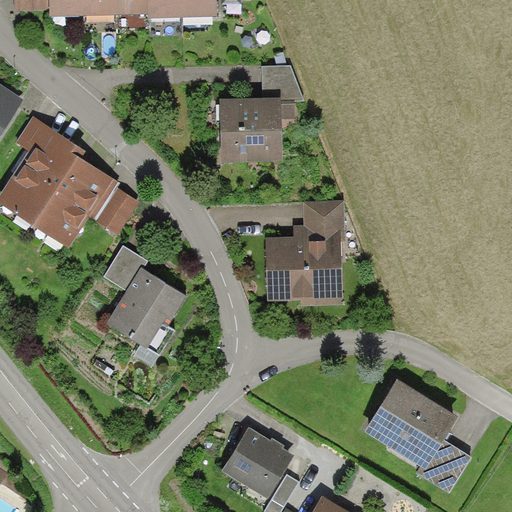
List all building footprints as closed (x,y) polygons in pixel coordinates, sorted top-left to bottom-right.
[(79,0),(40,0),(41,9),(80,8),(79,0)] [(144,0),(111,0),(111,8),(145,8),(144,0)] [(174,0),(144,0),(145,8),(175,9),(174,0)] [(174,0),(175,9),(208,10),(208,0),(174,0)] [(297,69),(259,68),(259,95),(275,95),(296,96),(297,69)] [(0,114),(13,93),(0,84),(0,114)] [(274,157),(275,95),(259,95),(218,94),(217,156),(274,157)] [(50,135),(72,150),(76,143),(35,116),(18,142),(37,155),(50,135)] [(3,207),(68,250),(115,178),(72,150),(50,135),(37,155),(3,207)] [(119,235),(139,203),(122,192),(102,224),(119,235)] [(339,302),(341,199),(306,198),(305,233),(261,232),(259,300),(339,302)] [(125,292),(145,263),(119,244),(98,273),(125,292)] [(149,353),(185,295),(144,270),(109,328),(149,353)] [(455,407),(394,369),(356,431),(447,487),(467,454),(438,436),(455,407)] [(243,426),(214,472),(264,503),(279,479),(292,457),(243,426)] [(264,503),(258,511),(283,511),(297,490),(279,479),(264,503)] [(346,511),(316,492),(302,511),(346,511)]
